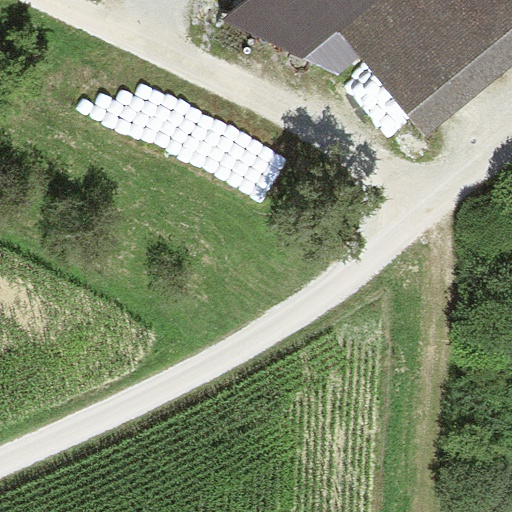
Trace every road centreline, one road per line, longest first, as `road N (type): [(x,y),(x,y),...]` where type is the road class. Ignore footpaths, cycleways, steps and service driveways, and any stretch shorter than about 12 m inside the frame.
road 1 (track): [(0,461),(179,382),(339,287),(438,195)]
road 2 (track): [(34,0),(438,195)]
road 3 (track): [(417,511),(438,195)]
